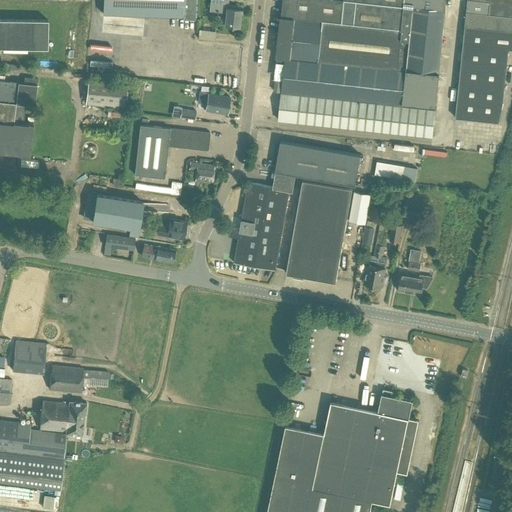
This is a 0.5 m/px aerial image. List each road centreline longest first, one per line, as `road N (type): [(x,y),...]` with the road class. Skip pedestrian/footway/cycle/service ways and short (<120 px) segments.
road 1 (tertiary): [(511,341),(195,280)]
road 2 (unclassified): [(195,280),(202,241),(245,146),(260,0)]
road 3 (tertiary): [(195,280),(30,251),(0,257)]
road 4 (residential): [(500,511),(511,382)]
